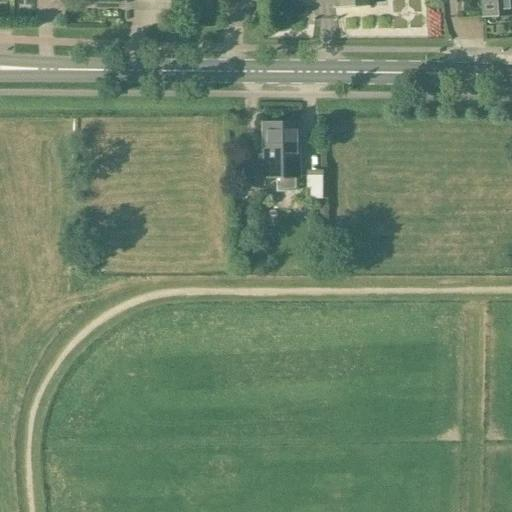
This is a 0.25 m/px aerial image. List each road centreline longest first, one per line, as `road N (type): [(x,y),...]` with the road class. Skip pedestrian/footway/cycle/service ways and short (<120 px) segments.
road 1 (track): [(511,290),(175,290),(108,313),(55,363),(36,399),(29,425),(32,511)]
road 2 (tertiary): [(511,76),(43,69)]
